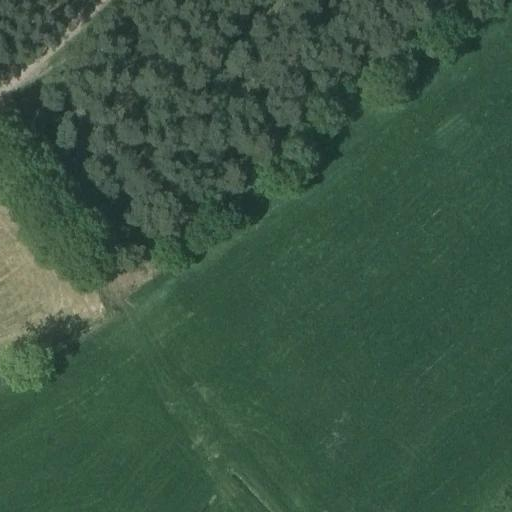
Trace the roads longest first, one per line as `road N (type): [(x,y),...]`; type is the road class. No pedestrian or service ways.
road 1 (track): [(122,299),(9,120),(0,73)]
road 2 (track): [(90,0),(0,92)]
